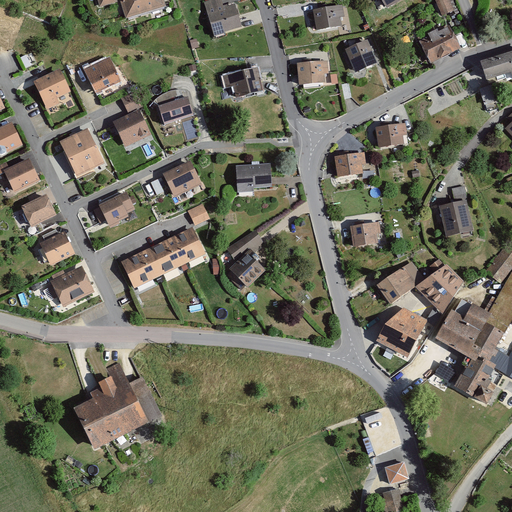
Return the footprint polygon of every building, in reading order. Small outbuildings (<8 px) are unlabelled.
[(163,10),(160,0),(94,0),(97,9),(117,4),(122,22),(163,10)] [(242,29),(232,4),(221,8),(217,0),(210,0),(201,3),(213,40),(242,29)] [(377,0),(384,11),(404,0),(377,0)] [(454,12),(448,0),(431,0),(440,18),(454,12)] [(341,7),(312,11),(315,31),(339,28),(338,19),(343,18),(341,7)] [(430,66),(462,50),(450,27),(437,34),(435,31),(426,36),(428,39),(418,44),(430,66)] [(366,43),(343,53),(352,75),(375,66),(366,43)] [(511,83),(511,54),(478,65),(484,84),(508,76),(511,84),(511,83)] [(29,55),(23,57),(26,66),(33,64),(29,55)] [(108,59),(82,71),(93,96),(119,85),(108,59)] [(327,63),(294,64),(295,87),(324,86),(323,75),(327,75),(327,63)] [(260,94),(255,70),(221,78),(224,92),(232,90),(234,100),(260,94)] [(59,73),(34,84),(46,111),(71,100),(59,73)] [(153,136),(134,96),(121,102),(128,116),(111,124),(124,151),(153,136)] [(195,120),(188,98),(156,109),(163,131),(195,120)] [(0,157),(23,147),(12,124),(0,129),(0,157)] [(404,125),(373,129),(376,151),(401,147),(400,139),(405,138),(404,125)] [(87,131),(58,144),(74,180),(103,167),(87,131)] [(363,157),(333,160),(335,180),(362,177),(361,169),(364,169),(363,157)] [(36,182),(27,162),(7,171),(4,165),(0,167),(0,178),(2,177),(10,195),(36,182)] [(200,188),(188,164),(161,177),(173,202),(200,188)] [(272,192),(270,166),(233,168),(235,194),(272,192)] [(464,187),(449,190),(452,203),(467,200),(464,187)] [(134,217),(124,196),(96,208),(107,230),(134,217)] [(53,217),(44,198),(19,210),(28,229),(53,217)] [(465,203),(438,209),(445,239),(472,233),(465,203)] [(210,221),(203,206),(186,214),(193,229),(210,221)] [(379,224),(346,228),(349,250),(375,246),(374,238),(381,237),(379,224)] [(193,229),(119,262),(131,290),(205,255),(193,229)] [(263,248),(252,233),(225,253),(234,264),(226,272),(245,291),(263,273),(248,260),(263,248)] [(73,257),(63,234),(38,245),(48,268),(73,257)] [(431,265),(435,271),(445,264),(441,258),(431,265)] [(500,288),(510,273),(493,261),(482,275),(500,288)] [(411,264),(374,288),(386,307),(424,283),(411,264)] [(92,294),(81,270),(49,285),(61,309),(92,294)] [(471,306),(462,322),(450,315),(435,342),(472,363),(474,358),(482,363),(464,396),(485,407),(495,389),(486,385),(495,370),(511,378),(511,359),(509,357),(499,352),(508,335),(491,325),(478,350),(473,347),(490,316),(488,315),(471,306)] [(425,324),(402,312),(374,343),(405,360),(425,324)] [(160,421),(141,379),(129,384),(120,363),(105,369),(109,379),(96,385),(98,390),(86,395),(89,400),(70,409),(90,453),(160,421)] [(455,374),(439,365),(433,376),(449,385),(455,374)] [(409,481),(404,465),(383,470),(387,487),(409,481)] [(396,490),(379,494),(383,511),(401,511),(402,511),(396,490)]
